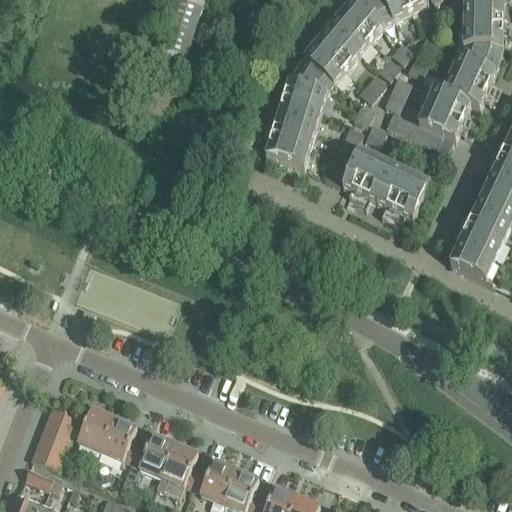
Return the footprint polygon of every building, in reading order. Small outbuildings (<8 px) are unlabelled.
[(293,8),(295,0),(278,0),(278,4),(293,8)] [(377,0),(368,0),(354,10),(384,35),(394,31),(377,0)] [(377,0),(394,31),(411,22),(399,0),(377,0)] [(422,0),(399,0),(411,22),(429,13),(422,0)] [(427,0),(433,11),(445,5),(443,0),(427,0)] [(511,9),(511,0),(465,0),(465,18),(505,19),(505,9),(511,9)] [(177,5),(161,55),(187,63),(203,13),(177,5)] [(334,18),(338,21),(373,49),(384,35),(354,10),(349,17),(340,10),(334,18)] [(465,18),(465,37),(511,38),(511,27),(505,27),(505,19),(465,18)] [(360,64),(373,49),(338,21),(331,29),(336,32),(330,39),(360,64)] [(511,38),(465,37),(464,57),(504,58),(505,47),(511,47),(511,38)] [(320,42),(313,50),(348,79),(360,64),(330,39),(324,46),(320,42)] [(440,52),(428,45),(410,80),(422,87),(440,52)] [(313,50),(310,48),(303,56),(311,62),(305,69),(336,94),(348,79),(313,50)] [(414,60),(404,51),(394,63),(404,72),(414,60)] [(504,58),(464,57),(460,66),(497,81),(504,58)] [(493,90),(497,81),(460,66),(452,83),(495,102),(498,103),(502,94),(493,90)] [(401,76),(390,67),(381,79),(391,88),(401,76)] [(329,102),(336,94),(305,69),(291,91),(329,102)] [(490,111),(495,102),(452,83),(445,101),(444,102),(472,114),(472,115),(480,119),(485,109),(490,111)] [(372,110),(387,92),(377,84),(362,102),(372,110)] [(387,115),(395,119),(399,121),(413,91),(400,86),(387,115)] [(283,98),(279,108),(323,122),(329,102),(291,91),(288,100),(283,98)] [(429,116),(470,134),(474,136),(479,127),(469,122),(472,115),(472,114),(444,102),(445,101),(437,97),(429,116)] [(323,122),(279,108),(276,107),(273,116),(282,119),(279,128),(317,140),(323,122)] [(375,120),(362,114),(356,128),(368,134),(375,120)] [(456,150),(460,141),(466,144),(470,134),(429,116),(421,134),(454,149),(456,150)] [(454,149),(421,134),(394,122),(388,135),(449,162),(454,149)] [(267,133),(264,143),(268,145),(311,158),(317,140),(279,128),(277,136),(267,133)] [(374,133),(367,146),(382,153),(388,140),(374,133)] [(339,163),(352,169),(365,141),(352,135),(339,163)] [(417,169),(423,156),(395,143),(389,156),(417,169)] [(268,145),(265,154),(271,156),(268,166),(305,177),(311,158),(268,145)] [(500,156),(495,166),(511,174),(511,153),(509,152),(506,159),(500,156)] [(351,205),(360,209),(380,168),(361,159),(344,195),(353,199),(351,205)] [(431,159),(430,160),(424,172),(439,178),(445,166),(431,159)] [(511,174),(495,166),(492,164),(488,173),(497,178),(493,186),(511,195),(511,174)] [(360,209),(358,213),(367,218),(372,208),(379,212),(397,176),(380,168),(360,209)] [(327,187),(340,193),(347,179),(334,173),(327,187)] [(379,212),(387,216),(383,225),(392,230),(394,226),(414,184),(397,176),(379,212)] [(394,226),(404,230),(406,225),(414,229),(432,193),(414,184),(394,226)] [(511,195),(493,186),(484,204),(511,217),(511,195)] [(476,220),(511,236),(511,217),(484,204),(476,220)] [(459,233),(463,235),(504,255),(511,238),(511,236),(476,220),(473,228),(464,224),(459,233)] [(463,235),(458,244),(464,247),(460,255),(496,272),(504,255),(463,235)] [(511,238),(504,255),(496,272),(487,290),(511,302),(511,238)] [(487,290),(496,272),(460,255),(451,273),(487,290)] [(82,324),(90,327),(93,328),(96,320),(85,315),(82,324)] [(74,440),(79,430),(80,427),(56,416),(50,430),(74,440)] [(87,433),(79,430),(74,440),(73,445),(81,448),(80,450),(101,459),(115,426),(94,417),(87,433)] [(139,436),(115,426),(101,459),(125,469),(126,467),(134,471),(140,456),(132,453),(139,436)] [(69,452),(73,445),(74,440),(50,430),(45,442),(69,452)] [(45,442),(40,456),(64,466),(69,452),(45,442)] [(148,459),(140,456),(134,471),(142,474),(141,476),(163,485),(177,452),(155,443),(148,459)] [(177,452),(163,485),(185,495),(186,493),(195,496),(201,482),(193,478),(200,462),(177,452)] [(58,479),(64,466),(40,456),(34,469),(58,479)] [(209,486),(201,482),(195,496),(203,500),(202,502),(223,511),(238,478),(216,469),(209,486)] [(27,488),(50,497),(54,486),(31,477),(27,488)] [(238,478),(223,511),(224,511),(259,511),(261,508),(253,504),(259,488),(238,478)] [(43,511),(50,497),(27,488),(16,511),(43,511)] [(270,511),(261,508),(259,511),(295,511),(298,504),(277,495),(270,511)]
